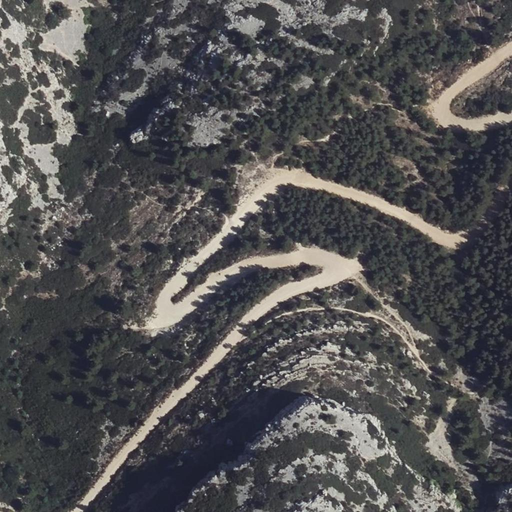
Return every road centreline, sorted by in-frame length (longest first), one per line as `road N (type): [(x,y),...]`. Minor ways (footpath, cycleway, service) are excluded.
road 1 (track): [(78,511),(257,315),(340,276),(318,261),(278,262),(166,316),(164,299),(272,190),(300,183),(330,188),(458,242),(480,230),(511,186)]
road 2 (track): [(511,123),(454,125),(441,109),(460,84),(511,51)]
